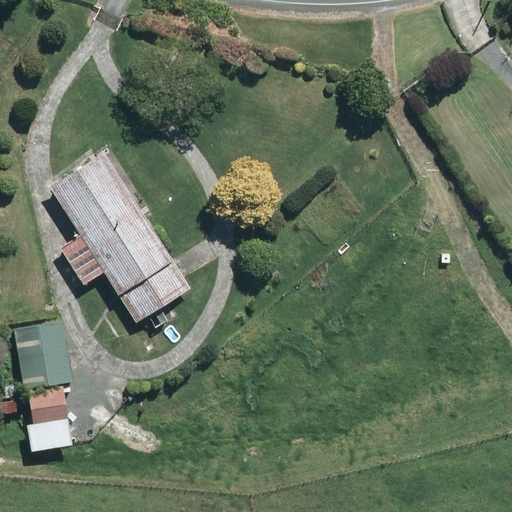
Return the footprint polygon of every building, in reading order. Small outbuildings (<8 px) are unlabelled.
[(50,182),(81,231),(61,244),(83,279),(102,267),(135,318),(189,284),(103,148),(50,182)] [(441,261),(450,261),(451,252),(441,252),(441,261)] [(164,311),(169,308),(165,302),(147,314),(155,326),(168,317),(164,311)] [(15,326),(24,387),(71,380),(61,319),(15,326)] [(13,381),(0,382),(0,396),(14,394),(13,381)] [(34,419),(25,421),(29,446),(70,440),(62,383),(29,388),(34,419)] [(15,397),(0,398),(0,409),(17,408),(15,397)]
